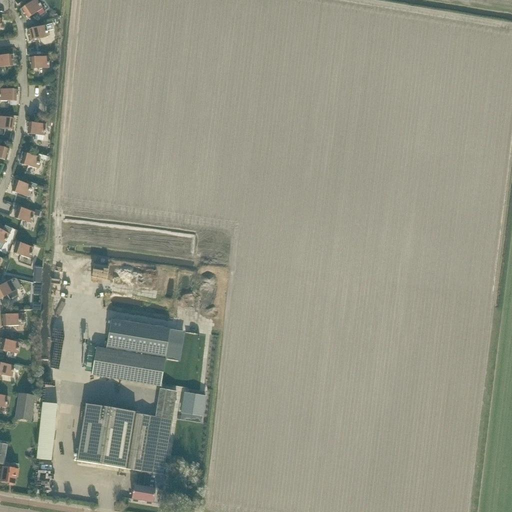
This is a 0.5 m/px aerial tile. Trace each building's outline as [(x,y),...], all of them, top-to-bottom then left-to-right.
[(40,4),(39,4),(36,0),(35,0),(21,10),(24,14),(25,14),(28,19),(42,9),(40,6),(41,6),(40,4)] [(47,32),(53,30),(52,24),(27,30),(28,36),(30,35),(31,41),(48,37),(47,34),(48,34),(47,32)] [(12,61),(13,61),(13,55),(0,56),(0,67),(10,67),(10,65),(12,64),(12,61)] [(49,63),(48,63),(48,57),(29,58),(30,64),(31,64),(32,67),(34,67),(34,70),(49,69),(49,65),(49,63)] [(18,96),(18,90),(0,89),(0,101),(16,102),(16,96),(18,96)] [(1,117),(2,115),(0,114),(0,128),(12,131),(14,119),(1,117)] [(45,131),(46,125),(27,123),(26,128),(28,129),(27,135),(35,135),(34,140),(35,140),(43,141),(44,136),(45,133),(46,131),(45,131)] [(7,158),(9,150),(0,147),(0,159),(5,160),(5,158),(7,158)] [(38,155),(38,157),(22,153),(20,162),(24,163),(23,165),(37,169),(38,166),(39,166),(40,164),(39,164),(40,160),(46,161),(47,157),(38,155)] [(27,182),(26,185),(14,181),(12,186),(14,186),(12,192),(28,197),(30,192),(31,192),(31,190),(31,188),(35,189),(37,185),(27,182)] [(33,218),(34,213),(17,207),(15,212),(17,213),(15,216),(17,217),(17,219),(31,224),(32,220),(33,221),(33,219),(33,218)] [(3,231),(1,230),(0,229),(0,242),(4,245),(6,241),(6,242),(7,240),(12,230),(5,227),(3,231)] [(32,254),(34,248),(16,242),(14,247),(16,248),(14,251),(16,252),(15,254),(30,259),(31,256),(32,256),(32,254)] [(13,286),(10,281),(0,286),(0,296),(1,296),(2,298),(16,291),(14,288),(13,286)] [(24,314),(24,312),(18,312),(18,315),(1,316),(2,327),(3,327),(3,330),(8,329),(8,327),(20,326),(20,324),(25,323),(24,314)] [(165,360),(170,330),(111,320),(106,350),(112,351),(165,360)] [(18,349),(19,343),(1,339),(0,343),(0,344),(1,345),(0,350),(17,355),(17,351),(18,351),(18,349)] [(112,351),(106,350),(96,348),(92,375),(161,387),(165,360),(112,351)] [(14,365),(14,366),(0,363),(0,375),(12,378),(13,372),(14,372),(14,370),(13,370),(14,368),(16,370),(19,371),(20,366),(14,365)] [(174,406),(176,392),(160,389),(158,404),(174,406)] [(185,393),(181,415),(201,418),(205,396),(185,393)] [(31,421),(34,397),(20,394),(16,419),(31,421)] [(51,460),(57,407),(44,405),(37,459),(51,460)] [(172,420),(136,415),(86,406),(77,462),(139,472),(137,487),(134,486),(132,500),(153,503),(155,490),(145,488),(148,473),(163,476),(172,420)] [(18,470),(19,465),(12,464),(11,469),(3,467),(1,483),(14,485),(16,477),(17,477),(18,470)]
